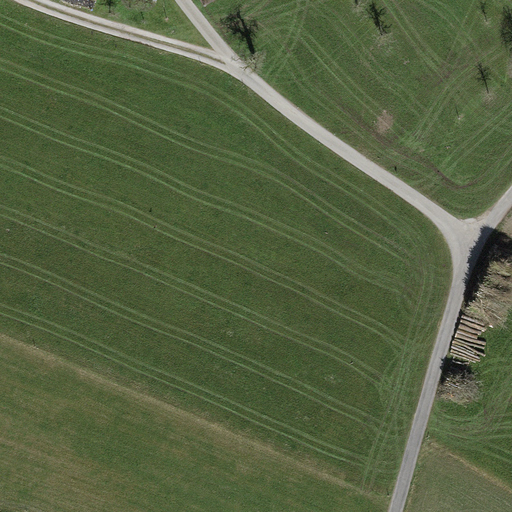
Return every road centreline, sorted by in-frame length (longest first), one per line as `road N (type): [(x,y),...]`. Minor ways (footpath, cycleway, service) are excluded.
road 1 (unclassified): [(396,511),(468,263),(511,195)]
road 2 (track): [(236,64),(30,0)]
